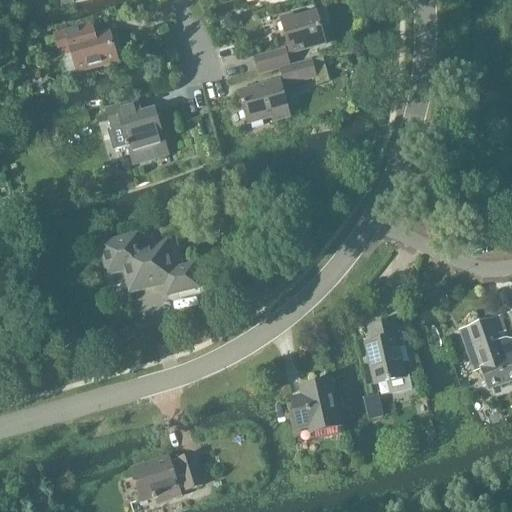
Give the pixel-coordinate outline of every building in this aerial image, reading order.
[(325,46),(317,15),(294,22),(293,18),(281,21),(291,54),(325,46)] [(82,42),(79,30),(55,37),(61,57),(72,54),(78,74),(118,63),(109,34),(82,42)] [(259,76),(290,68),(285,52),(255,61),(259,76)] [(285,87),(316,79),(312,63),(281,72),(285,87)] [(274,123),(290,118),(280,84),(240,95),(248,126),(273,119),(274,123)] [(138,118),(134,104),(107,112),(113,131),(122,128),(131,155),(152,149),(152,151),(165,147),(155,112),(138,118)] [(106,279),(127,274),(131,292),(165,284),(168,297),(199,289),(194,267),(172,272),(165,247),(143,252),(139,234),(98,244),(106,279)] [(40,249),(32,251),(35,261),(42,259),(40,249)] [(500,316),(468,328),(472,341),(473,343),(476,350),(468,352),(475,374),(481,372),(487,389),(499,385),(500,388),(511,384),(510,381),(511,380),(511,340),(507,340),(506,341),(503,333),(505,332),(500,316)] [(376,352),(367,354),(375,387),(387,384),(389,396),(412,390),(409,377),(405,378),(399,348),(404,346),(398,321),(371,328),(374,344),(376,352)] [(311,435),(341,428),(330,383),(301,389),(303,397),(292,400),(299,432),(310,429),(311,435)] [(381,396),(369,398),(374,419),(385,416),(381,396)] [(203,488),(193,457),(170,464),(169,461),(133,472),(143,502),(154,499),(154,501),(157,500),(158,506),(181,499),(176,482),(183,479),(188,492),(203,488)]
